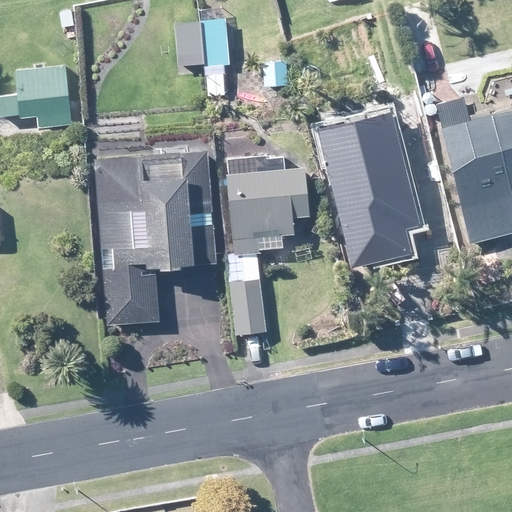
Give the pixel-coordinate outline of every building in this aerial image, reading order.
[(232,60),(231,49),(229,20),(205,22),(208,62),(227,61),(232,60)] [(182,64),(208,62),(205,22),(180,24),(182,64)] [(266,62),(267,85),(290,84),(290,62),(279,61),(268,62),(266,62)] [(43,113),(44,125),(73,124),(70,64),(19,67),(21,95),(5,96),(6,115),(43,113)] [(436,70),(438,80),(451,78),(449,67),(443,69),(436,70)] [(511,110),(472,120),(466,99),(441,104),(475,243),(496,238),(511,233),(511,110)] [(403,255),(416,252),(410,227),(426,224),(400,121),(396,123),(358,132),(328,139),(324,140),(356,267),(396,257),(403,255)] [(269,142),(274,146),(279,142),(279,136),(273,133),(268,136),(269,142)] [(151,321),(162,320),(158,272),(145,274),(144,262),(152,261),(153,267),(218,262),(211,151),(204,152),(187,153),(99,159),(110,315),(111,324),(151,321)] [(304,216),(313,215),(309,168),(231,174),(238,252),(262,250),(262,236),(299,233),(298,224),(297,216),(304,216)] [(506,274),(502,260),(498,247),(474,254),(483,285),(508,279),(506,274)] [(261,331),(268,330),(263,279),(233,282),(238,334),(244,333),(261,331)]
